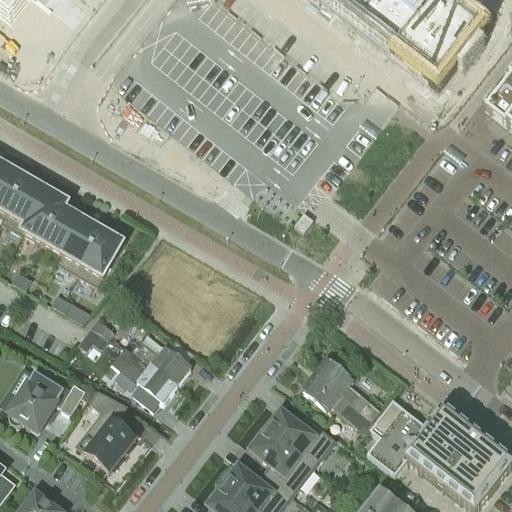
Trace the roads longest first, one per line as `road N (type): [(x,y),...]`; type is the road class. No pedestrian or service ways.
road 1 (tertiary): [(321,281),(0,95)]
road 2 (residential): [(145,511),(321,281)]
road 3 (tertiary): [(511,425),(321,281)]
